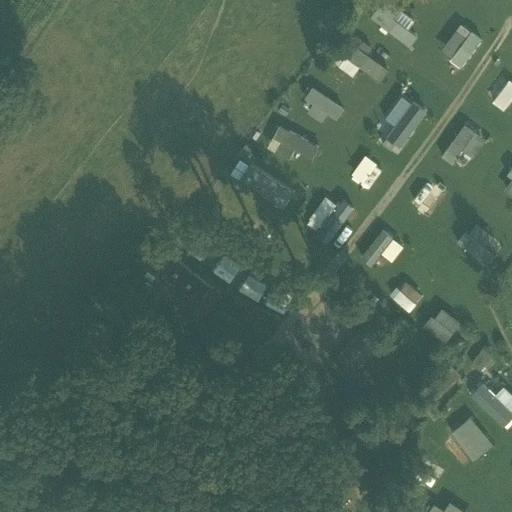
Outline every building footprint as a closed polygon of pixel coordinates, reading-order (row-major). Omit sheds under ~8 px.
[(410,47),(421,35),(411,26),(417,19),(395,0),(386,0),(374,14),(410,47)] [(443,49),(464,65),(486,38),(465,21),(443,49)] [(381,81),(391,69),(361,41),(341,62),(354,74),(363,64),(381,81)] [(486,95),(505,110),(511,101),(511,81),(502,73),(486,95)] [(337,117),(344,106),(314,87),(308,97),(315,102),(309,112),(323,121),(329,112),(337,117)] [(386,118),(394,123),(386,137),(406,148),(429,108),(401,92),(386,118)] [(445,156),(455,162),(462,149),(477,156),(488,135),(463,122),(445,156)] [(317,158),(323,142),(278,126),(270,149),(292,157),(295,150),(317,158)] [(366,154),(354,172),(365,180),(377,161),(366,154)] [(283,202),(289,180),(251,169),(244,192),(283,202)] [(511,194),(511,174),(503,188),(511,194)] [(317,232),(337,202),(325,194),(305,223),(317,232)] [(314,231),(323,241),(356,210),(347,200),(314,231)] [(475,222),(461,243),(488,261),(502,239),(475,222)] [(393,261),(406,245),(383,226),(359,256),(371,265),(382,252),(393,261)] [(224,254),(213,269),(229,281),(240,265),(224,254)] [(204,293),(172,266),(158,282),(190,309),(204,293)] [(405,278),(389,296),(408,312),(423,294),(405,278)] [(366,313),(354,301),(340,315),(352,328),(366,313)] [(424,327),(446,344),(463,321),(442,305),(424,327)] [(381,344),(362,326),(328,363),(347,380),(381,344)] [(484,347),(473,362),(484,370),(495,355),(484,347)] [(511,421),(511,390),(506,385),(498,393),(484,380),(471,395),(507,427),(511,421)] [(473,415),(441,438),(452,453),(463,445),(473,460),(494,445),(473,415)]
